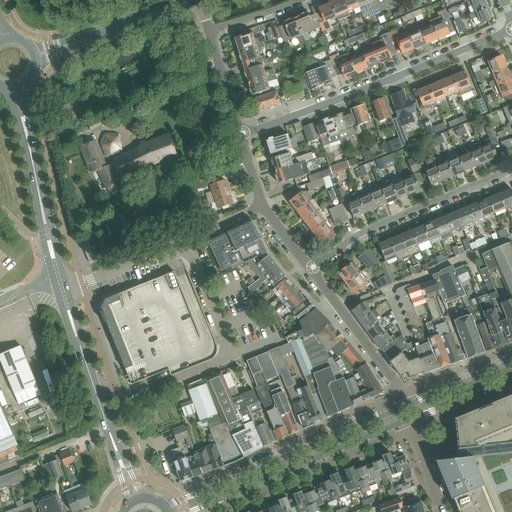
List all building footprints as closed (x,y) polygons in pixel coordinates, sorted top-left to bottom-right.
[(337,17),(338,21),(350,16),(343,0),(338,0),(331,3),(336,17),(337,17)] [(360,8),(356,0),(343,0),(350,16),(352,21),(354,20),(357,18),(354,10),(360,8)] [(369,14),(370,17),(382,12),(376,0),(356,0),(360,8),(364,17),(369,14)] [(376,0),(382,12),(390,9),(387,2),(390,1),(390,0),(376,0)] [(476,12),(488,7),(485,0),(472,0),(467,2),(469,7),(473,5),(476,12)] [(423,7),(421,2),(413,5),(415,10),(423,7)] [(315,15),(321,28),(323,34),(331,31),(327,21),(336,17),(331,3),(319,8),(321,12),(315,15)] [(488,7),(476,12),(469,15),(471,20),(473,19),(475,25),(480,23),(481,24),(493,19),(488,7)] [(426,13),(424,8),(413,13),(415,17),(426,13)] [(437,14),(439,18),(430,22),(438,40),(455,32),(446,10),(437,14)] [(301,16),(296,18),(305,41),(306,41),(310,39),(308,33),(321,28),(315,15),(310,17),(308,13),(307,14),(305,13),(302,14),(301,16)] [(403,22),(415,17),(413,13),(401,18),(403,22)] [(278,28),(285,43),(287,41),(291,40),(297,38),(300,43),(301,42),(302,44),(306,43),(306,41),(305,41),(296,18),(291,20),(289,20),(286,21),(285,22),(284,23),(285,25),(278,28)] [(458,33),(465,30),(460,19),(453,22),(458,33)] [(421,31),(426,44),(438,40),(430,22),(431,24),(425,27),(426,29),(421,31)] [(277,26),(271,28),(274,39),(275,38),(280,37),(281,36),(277,26)] [(365,30),(363,26),(358,28),(356,29),(355,29),(357,34),(365,30)] [(399,40),(396,31),(387,34),(392,45),(398,42),(403,54),(414,49),(409,36),(399,40)] [(426,44),(421,31),(409,36),(414,49),(426,44)] [(253,32),(235,38),(239,50),(266,41),(264,36),(255,39),(253,32)] [(392,59),(387,47),(392,45),(387,34),(379,37),(381,40),(371,44),(374,50),(375,50),(380,63),(392,59)] [(274,39),(239,50),(240,55),(240,57),(241,60),(242,61),(244,66),(265,59),(262,49),(265,48),(264,47),(277,42),(275,38),(274,39)] [(375,50),(374,50),(363,55),(368,68),(380,63),(375,50)] [(340,67),(345,78),(357,73),(352,60),(342,64),(338,54),(330,58),(335,69),(340,67)] [(368,68),(363,55),(352,60),(357,73),(368,68)] [(491,74),(493,73),(493,74),(507,68),(502,56),(488,62),(491,67),(481,71),(483,78),(491,74)] [(323,63),(325,67),(320,68),(318,60),(312,62),(314,67),(316,70),(315,70),(317,76),(318,75),(320,81),(318,82),(320,87),(325,85),(327,86),(331,85),(331,83),(332,83),(331,78),(338,76),(335,69),(330,58),(331,60),(323,63)] [(262,65),(266,64),(265,59),(244,66),(246,72),(245,73),(246,76),(247,77),(248,80),(249,79),(250,82),(275,75),(273,70),(265,72),(262,65)] [(307,80),(301,82),(301,84),(305,91),(310,89),(311,91),(312,90),(314,91),(317,90),(318,88),(320,87),(318,82),(320,81),(318,75),(317,76),(315,70),(316,70),(314,67),(312,62),(308,64),(311,72),(305,74),(307,80)] [(492,88),(498,85),(498,84),(511,79),(507,68),(493,74),(493,73),(491,74),(494,81),(490,83),(492,88)] [(473,91),(465,71),(453,76),(459,92),(461,96),(473,91)] [(250,87),(249,89),(250,92),(252,93),(253,95),(255,95),(256,98),(280,91),(279,87),(277,88),(270,90),(268,82),(277,80),(276,74),(275,75),(250,82),(251,85),(250,85),(250,87)] [(459,92),(453,76),(441,81),(447,97),(459,92)] [(498,85),(503,97),(511,93),(511,80),(511,79),(498,84),(498,85)] [(447,97),(441,81),(429,86),(437,105),(436,101),(447,97)] [(256,98),(253,99),(257,111),(265,109),(265,110),(306,97),(307,96),(305,91),(301,84),(296,86),(280,91),(256,98)] [(417,91),(425,110),(437,105),(429,86),(417,91)] [(404,91),(391,96),(398,118),(392,120),(397,133),(403,131),(399,118),(415,112),(411,99),(407,101),(404,91)] [(492,100),(493,102),(498,100),(495,93),(487,96),(489,102),(492,100)] [(376,101),(373,102),(379,121),(386,119),(388,125),(393,123),(393,124),(392,119),(391,116),(390,116),(384,99),(382,99),(381,98),(377,99),(376,101)] [(483,99),(477,102),(482,115),(488,112),(483,99)] [(358,126),(365,123),(367,129),(372,127),(368,114),(367,115),(364,106),(359,107),(357,105),(355,106),(355,109),(352,110),(358,126)] [(336,115),(332,117),(340,140),(358,134),(351,113),(344,116),(343,113),(342,113),(340,112),(337,114),(336,115)] [(467,120),(465,116),(457,119),(459,124),(467,120)] [(322,138),(321,138),(324,146),(340,140),(332,117),(328,118),(326,117),(323,119),(322,120),(321,121),(322,123),(317,125),(322,138)] [(92,132),(102,126),(99,119),(88,124),(92,132)] [(457,119),(448,123),(450,128),(459,124),(457,119)] [(435,134),(429,121),(423,124),(429,137),(435,134)] [(315,123),(303,128),(308,143),(321,138),(322,138),(317,125),(316,126),(315,123)] [(492,126),(486,129),(490,139),(479,144),(480,148),(486,163),(498,158),(491,140),(497,138),(492,126)] [(290,140),(288,134),(273,139),(273,137),(268,139),(269,140),(266,141),(271,155),(293,148),(296,147),(294,139),(290,140)] [(113,160),(121,178),(177,155),(169,135),(146,143),(113,160)] [(119,138),(107,136),(104,147),(112,154),(122,149),(119,138)] [(95,141),(80,147),(91,174),(98,171),(107,191),(119,186),(110,165),(106,167),(95,141)] [(473,146),(475,151),(469,153),(475,167),(486,163),(480,148),(479,144),(473,146)] [(366,162),(374,158),(371,150),(363,153),(366,162)] [(274,166),(275,170),(305,161),(313,159),(312,153),(293,159),(294,160),(292,161),(289,153),(272,158),(272,160),(272,162),(272,165),(274,166)] [(475,167),(469,153),(459,157),(464,172),(475,167)] [(392,154),(381,159),(383,164),(394,159),(392,154)] [(425,168),(420,156),(413,158),(418,171),(425,168)] [(464,172),(459,157),(447,162),(453,176),(464,172)] [(349,167),(358,164),(356,158),(347,161),(349,167)] [(408,161),(413,173),(418,171),(413,158),(408,161)] [(376,161),(380,170),(385,168),(383,164),(381,159),(376,161)] [(431,169),(425,171),(431,186),(442,181),(436,167),(437,166),(434,160),(429,163),(431,169)] [(305,161),(275,170),(277,175),(275,176),(277,183),(279,182),(279,183),(309,174),(305,161)] [(350,169),(349,167),(347,161),(330,167),(333,175),(350,169)] [(436,167),(442,181),(453,176),(447,162),(437,166),(436,167)] [(367,175),(364,166),(359,168),(363,177),(367,175)] [(309,177),(311,183),(322,178),(323,178),(323,179),(332,175),(329,169),(309,177)] [(421,190),(414,175),(403,180),(409,195),(421,190)] [(323,178),(306,185),(309,191),(325,185),(323,179),(323,178)] [(193,184),(195,191),(208,186),(206,180),(193,184)] [(211,193),(206,194),(208,199),(229,192),(227,187),(228,185),(227,182),(225,182),(225,180),(211,185),(214,194),(212,195),(211,193)] [(379,185),(381,189),(387,204),(398,199),(392,185),(390,180),(379,185)] [(392,185),(398,199),(409,195),(403,180),(392,185)] [(368,189),(368,190),(370,194),(376,209),(387,204),(381,189),(379,185),(368,189)] [(342,188),(336,191),(341,203),(347,200),(342,188)] [(511,206),(511,190),(511,189),(500,194),(506,208),(511,206)] [(332,201),(336,199),(333,190),(328,192),(332,201)] [(370,194),(368,190),(357,195),(365,213),(376,209),(370,194)] [(303,192),(290,202),(297,212),(313,200),(306,191),(303,193),(303,192)] [(232,198),(230,197),(229,192),(208,199),(210,205),(214,203),(214,201),(216,200),(219,209),(233,204),(232,203),(233,201),(232,198)] [(348,203),(354,218),(365,213),(357,195),(357,193),(347,197),(349,203),(348,203)] [(506,208),(500,194),(489,198),(495,213),(506,208)] [(495,213),(489,198),(478,203),(484,218),(495,213)] [(201,208),(210,205),(208,199),(200,202),(201,208)] [(314,200),(313,200),(297,212),(305,222),(321,210),(314,200)] [(478,203),(467,208),(473,222),(474,226),(475,227),(486,222),(484,218),(478,203)] [(342,223),(348,220),(342,204),(335,207),(342,223)] [(329,210),(335,225),(342,223),(335,207),(329,210)] [(473,222),(467,208),(456,212),(464,230),(474,226),(473,222)] [(204,212),(206,220),(212,217),(210,210),(204,212)] [(326,223),(329,220),(321,210),(305,222),(313,232),(326,222),(326,223)] [(457,229),(459,232),(464,230),(456,212),(445,217),(451,231),(457,229)] [(445,217),(435,221),(441,236),(443,240),(453,236),(452,234),(451,231),(445,217)] [(233,269),(248,262),(266,254),(267,253),(264,245),(252,221),(228,233),(208,242),(221,270),(231,266),(233,269)] [(435,221),(423,226),(429,240),(431,245),(442,241),(440,236),(441,236),(435,221)] [(328,237),(331,240),(336,236),(326,223),(326,222),(313,232),(320,243),(328,237)] [(429,240),(423,226),(412,230),(418,245),(429,240)] [(418,245),(412,230),(401,235),(410,255),(420,251),(418,245)] [(410,255),(401,235),(391,239),(399,260),(410,255)] [(397,257),(399,260),(391,239),(379,244),(386,261),(380,263),(386,276),(389,285),(395,282),(392,273),(387,262),(397,257)] [(462,241),(466,251),(471,248),(470,245),(467,239),(462,241)] [(479,247),(478,247),(483,245),(480,239),(476,241),(476,242),(470,245),(471,248),(472,250),(479,247)] [(511,242),(482,254),(487,268),(489,271),(498,267),(509,293),(499,297),(511,333),(511,242)] [(88,243),(82,246),(90,262),(95,260),(88,243)] [(457,246),(452,248),(456,257),(461,255),(458,248),(457,246)] [(369,249),(364,253),(374,267),(380,262),(369,249)] [(369,271),(374,267),(364,253),(359,257),(369,271)] [(275,264),(268,255),(267,256),(266,254),(248,262),(261,279),(266,275),(265,272),(275,264)] [(351,263),(338,273),(346,283),(358,273),(351,263)] [(268,278),(274,286),(285,277),(275,264),(265,272),(266,275),(261,279),(264,282),(268,278)] [(442,271),(433,277),(435,279),(439,289),(441,296),(444,304),(462,297),(466,295),(461,284),(455,270),(453,266),(442,271)] [(471,280),(464,266),(455,270),(461,284),(471,280)] [(481,270),(490,294),(478,298),(483,312),(491,333),(497,348),(507,344),(511,342),(511,333),(499,297),(497,292),(488,272),(489,271),(487,268),(481,270)] [(217,346),(217,345),(188,273),(182,275),(177,277),(174,272),(118,294),(118,295),(106,300),(104,304),(102,309),(103,312),(101,312),(105,322),(106,321),(132,385),(169,370),(171,376),(209,360),(210,360),(211,360),(211,359),(212,359),(213,359),(213,358),(214,358),(214,357),(215,357),(215,356),(216,355),(216,354),(217,354),(217,353),(217,352),(217,351),(217,350),(217,349),(217,348),(217,347),(217,346)] [(358,273),(346,283),(354,294),(367,284),(366,284),(364,280),(358,273)] [(386,276),(374,283),(376,285),(379,290),(389,285),(386,276)] [(252,277),(247,280),(251,286),(255,282),(252,277)] [(275,288),(276,289),(272,292),(275,294),(278,298),(281,296),(293,286),(286,278),(275,288)] [(439,289),(435,279),(420,285),(424,295),(427,303),(434,321),(451,365),(458,362),(465,359),(449,315),(444,317),(437,298),(441,296),(439,289)] [(255,282),(251,286),(255,291),(259,288),(255,282)] [(413,300),(416,307),(419,314),(419,316),(425,313),(422,305),(427,303),(424,295),(420,285),(411,288),(410,285),(406,286),(409,293),(413,300)] [(284,305),(287,303),(299,293),(293,286),(281,296),(278,298),(274,301),(276,303),(280,300),(284,305)] [(400,296),(413,300),(409,293),(398,289),(395,295),(400,296)] [(289,313),(293,310),(305,300),(299,293),(287,303),(284,305),(287,308),(286,309),(289,313)] [(398,302),(403,303),(416,307),(413,300),(400,296),(398,302)] [(259,300),(266,309),(271,305),(270,304),(269,305),(266,301),(262,297),(259,300)] [(494,349),(497,348),(491,333),(483,312),(478,298),(469,301),(471,307),(480,330),(488,351),(494,349)] [(308,300),(294,314),(302,326),(302,327),(321,313),(308,300)] [(371,312),(364,302),(352,311),(359,321),(371,312)] [(416,307),(403,303),(401,309),(406,311),(419,314),(416,307)] [(272,316),(276,312),(276,311),(274,308),(271,305),(266,309),(272,316)] [(465,316),(455,320),(468,358),(485,352),(477,331),(480,330),(471,307),(462,310),(465,316)] [(382,319),(375,310),(371,312),(359,321),(366,331),(378,322),(382,319)] [(406,311),(404,317),(409,318),(420,321),(418,316),(419,316),(419,314),(406,311)] [(283,320),(276,312),(272,316),(275,320),(278,323),(283,320)] [(302,327),(303,329),(298,332),(286,338),(289,343),(295,340),(305,336),(306,338),(314,333),(316,336),(328,351),(344,337),(338,330),(337,331),(330,323),(321,313),(302,327)] [(409,318),(407,324),(412,326),(419,328),(422,327),(420,321),(409,318)] [(428,339),(430,342),(440,368),(446,366),(451,365),(434,321),(425,324),(431,338),(428,339)] [(366,331),(373,340),(386,331),(378,322),(366,331)] [(419,328),(412,326),(410,332),(416,334),(418,338),(425,335),(422,327),(419,328)] [(393,335),(390,337),(386,331),(373,340),(389,362),(409,348),(407,345),(405,340),(402,335),(397,339),(393,335)] [(316,336),(314,333),(306,338),(305,336),(295,340),(289,343),(290,343),(291,342),(299,339),(314,374),(331,367),(316,336)] [(425,335),(418,338),(421,345),(430,342),(428,339),(427,339),(425,335)] [(331,367),(314,374),(299,339),(291,342),(295,351),(294,352),(308,385),(308,386),(312,396),(319,393),(328,417),(355,405),(344,377),(339,368),(333,359),(328,351),(316,336),(331,367)] [(339,356),(342,354),(351,346),(344,337),(328,351),(333,359),(339,356)] [(291,342),(290,343),(289,343),(284,345),(279,347),(284,356),(294,352),(295,351),(291,342)] [(415,348),(413,342),(407,345),(409,348),(410,350),(411,358),(407,369),(410,378),(413,377),(424,373),(415,348)] [(415,348),(424,373),(425,374),(430,372),(440,368),(430,342),(421,345),(415,348)] [(21,346),(0,354),(0,357),(20,404),(42,395),(21,346)] [(384,392),(371,370),(366,363),(351,346),(342,354),(339,356),(344,364),(354,377),(360,392),(364,390),(364,389),(365,388),(366,387),(372,397),(383,392),(384,392)] [(279,347),(269,351),(269,352),(279,376),(281,375),(285,386),(294,383),(292,377),(291,378),(283,356),(284,356),(279,347)] [(407,369),(411,358),(410,350),(409,348),(389,362),(400,376),(408,373),(407,369)] [(257,357),(267,381),(279,376),(269,352),(257,357)] [(339,368),(344,377),(355,405),(357,404),(369,398),(372,397),(366,387),(365,388),(364,389),(364,390),(360,392),(354,377),(344,364),(339,356),(333,359),(339,368)] [(267,383),(266,381),(267,381),(257,357),(247,361),(258,387),(267,383)] [(264,447),(264,446),(257,429),(254,421),(251,414),(249,409),(240,413),(230,390),(230,389),(222,372),(205,379),(221,416),(219,416),(222,424),(227,422),(245,457),(259,449),(264,447)] [(304,399),(313,424),(318,422),(322,420),(312,396),(308,386),(301,389),(298,383),(300,383),(297,377),(294,379),(293,377),(292,377),(294,383),(301,400),(304,399)] [(193,401),(181,405),(185,416),(197,412),(201,422),(207,419),(209,426),(210,428),(216,444),(223,466),(224,466),(236,462),(245,457),(227,422),(222,424),(219,416),(219,417),(207,384),(206,384),(204,379),(187,386),(193,401)] [(258,387),(255,388),(257,392),(262,403),(263,403),(267,413),(268,413),(273,426),(271,426),(272,429),(277,441),(289,435),(282,416),(272,392),(271,392),(267,383),(258,387)] [(292,403),(293,404),(303,429),(308,426),(313,424),(304,399),(301,400),(294,383),(285,386),(292,403)] [(235,387),(230,389),(230,390),(240,413),(249,409),(251,414),(262,410),(253,390),(239,396),(235,387)] [(282,388),(272,392),(282,416),(291,412),(292,412),(282,388)] [(437,460),(436,461),(452,499),(455,498),(460,511),(511,511),(511,395),(499,401),(455,419),(457,434),(458,445),(458,449),(462,449),(463,449),(463,452),(464,458),(437,460)] [(0,453),(18,446),(0,403),(0,453)] [(262,410),(251,414),(254,421),(257,429),(264,446),(274,442),(277,441),(272,429),(269,430),(261,411),(262,410)] [(298,431),(291,412),(282,416),(289,435),(294,433),(298,431)] [(201,422),(197,423),(199,429),(209,426),(207,419),(201,422)] [(185,425),(173,430),(177,441),(185,439),(188,447),(192,445),(185,425)] [(216,444),(210,447),(206,448),(214,470),(223,466),(216,444)] [(173,461),(181,482),(193,477),(196,476),(203,474),(198,460),(196,460),(194,453),(194,455),(186,458),(186,456),(183,457),(179,448),(180,448),(172,451),(175,460),(173,461)] [(203,474),(205,473),(214,470),(206,448),(194,453),(196,460),(198,460),(203,474)] [(70,450),(60,454),(65,466),(74,462),(70,450)] [(382,456),(384,459),(381,461),(385,472),(389,471),(391,477),(402,473),(397,458),(395,455),(392,456),(390,452),(382,456)] [(56,456),(57,460),(43,466),(48,479),(54,477),(55,479),(64,475),(59,464),(56,456)] [(402,473),(406,483),(392,489),(393,489),(395,494),(414,487),(411,479),(414,479),(410,471),(408,471),(407,468),(406,465),(408,464),(404,456),(397,458),(402,473)] [(373,464),(374,468),(371,469),(376,481),(383,478),(384,482),(392,479),(391,477),(389,471),(385,472),(381,461),(373,464)] [(370,487),(377,484),(376,481),(371,469),(367,470),(366,466),(358,469),(363,481),(358,482),(361,490),(363,494),(371,491),(370,487)] [(347,474),(343,475),(351,494),(361,490),(358,482),(363,481),(358,469),(355,471),(354,467),(345,470),(347,474)] [(21,469),(13,472),(17,484),(25,481),(21,469)] [(13,472),(6,475),(10,486),(17,484),(13,472)] [(333,493),(337,491),(340,499),(351,494),(343,475),(340,477),(338,473),(330,476),(331,480),(328,481),(333,493)] [(6,475),(0,477),(0,490),(10,486),(6,475)] [(320,484),(322,488),(318,489),(323,501),(330,498),(332,502),(340,499),(337,491),(333,493),(328,481),(320,484)] [(92,504),(83,483),(72,487),(81,509),(92,504)] [(65,511),(55,486),(47,489),(50,495),(36,500),(40,511),(65,511)] [(64,491),(72,511),(73,511),(81,509),(72,487),(64,491)] [(317,508),(325,505),(323,501),(318,489),(318,490),(319,493),(316,494),(315,491),(307,494),(311,505),(307,506),(307,507),(309,511),(316,511),(318,511),(317,508)] [(294,494),(295,498),(292,500),(296,511),(305,511),(304,508),(307,507),(307,506),(311,505),(307,494),(303,495),(302,491),(294,494)] [(280,504),(277,505),(279,511),(296,511),(292,500),(289,501),(287,497),(279,500),(280,504)] [(381,511),(397,511),(396,509),(403,507),(402,504),(404,503),(402,498),(400,499),(400,498),(379,504),(381,511)] [(23,500),(17,503),(18,507),(20,511),(37,511),(33,502),(25,505),(23,500)] [(403,508),(403,507),(396,509),(397,511),(425,511),(425,508),(423,509),(420,501),(414,503),(415,505),(403,508)]
